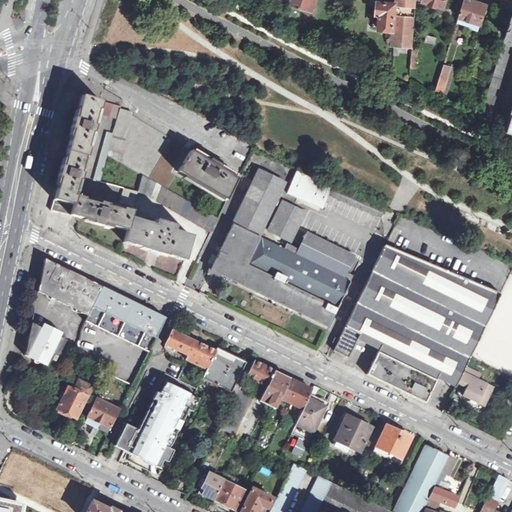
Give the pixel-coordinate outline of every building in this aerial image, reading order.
[(315,0),(289,0),(289,4),(311,13),(315,0)] [(394,45),(412,46),(413,33),(416,0),(395,0),(395,4),(393,29),(392,44),(394,45)] [(476,0),(463,0),(459,16),(481,24),(487,3),(476,0)] [(444,8),(422,1),(421,6),(442,12),(444,8)] [(393,29),(395,4),(391,3),(388,3),(378,2),(378,4),(374,4),(373,27),(393,29)] [(511,11),(509,10),(505,9),(501,23),(509,25),(511,16),(511,11)] [(481,24),(459,16),(457,22),(479,29),(481,24)] [(511,37),(506,36),(479,119),(505,132),(506,130),(509,119),(504,117),(505,114),(497,111),(506,82),(505,82),(511,59),(511,37)] [(443,65),(440,73),(447,76),(450,67),(443,65)] [(127,230),(130,218),(132,211),(122,208),(121,211),(109,207),(110,203),(98,200),(96,204),(83,201),(84,198),(74,195),(77,183),(82,184),(85,171),(80,170),(84,156),(86,157),(89,149),(87,148),(90,136),(95,137),(98,124),(95,123),(101,101),(82,95),(76,118),(73,117),(70,129),(73,129),(63,166),(61,165),(57,177),(60,177),(51,210),(92,221),(92,223),(103,227),(104,224),(127,230)] [(118,119),(121,109),(122,106),(105,102),(102,114),(118,119)] [(132,115),(133,112),(121,109),(118,119),(114,135),(108,156),(142,175),(150,180),(168,190),(178,172),(226,200),(237,178),(217,166),(220,161),(214,157),(210,163),(190,151),(183,162),(179,160),(183,151),(182,151),(185,146),(132,115)] [(107,159),(108,156),(114,135),(106,133),(100,157),(107,159)] [(100,182),(107,159),(100,157),(94,180),(100,182)] [(283,183),(259,170),(210,270),(328,327),(353,276),(346,272),(354,257),(306,234),(305,236),(303,235),(301,238),(303,239),(298,251),(286,246),(283,250),(257,238),(283,183)] [(295,172),(285,195),(321,211),(331,188),(295,172)] [(138,190),(144,194),(150,180),(142,175),(138,190)] [(144,194),(211,233),(217,219),(168,190),(150,180),(144,194)] [(385,209),(334,187),(330,196),(381,218),(385,209)] [(137,192),(124,188),(120,203),(133,206),(137,192)] [(304,213),(282,202),(268,231),(290,242),(304,213)] [(184,260),(191,236),(173,230),(174,225),(155,220),(154,223),(147,220),(147,223),(130,218),(127,230),(123,242),(141,247),(141,248),(167,256),(167,255),(184,260)] [(385,245),(385,244),(380,242),(368,266),(373,269),(385,245)] [(470,357),(501,294),(385,245),(373,269),(372,271),(339,339),(336,345),(333,350),(348,358),(359,335),(381,345),(378,352),(436,380),(439,376),(457,385),(460,378),(464,369),(470,357)] [(68,270),(45,259),(38,291),(50,297),(61,274),(65,276),(68,270)] [(102,287),(84,278),(80,283),(65,276),(61,274),(50,297),(88,316),(102,287)] [(102,287),(88,316),(85,321),(148,352),(165,318),(102,287)] [(48,367),(51,360),(56,362),(67,341),(60,338),(54,334),(56,330),(49,326),(47,330),(41,327),(35,324),(29,337),(34,340),(28,350),(26,351),(25,355),(48,367)] [(206,370),(215,351),(172,331),(165,344),(166,345),(165,348),(183,356),(183,358),(206,370)] [(241,386),(246,376),(251,365),(216,348),(215,351),(206,370),(202,378),(237,395),(239,389),(241,386)] [(378,352),(367,374),(390,386),(394,388),(408,394),(411,396),(425,403),(436,380),(378,352)] [(274,371),(253,361),(251,365),(246,376),(266,386),(274,371)] [(480,376),(464,369),(460,378),(457,385),(456,386),(466,390),(462,398),(469,401),(477,404),(485,408),(493,389),(477,381),(480,376)] [(266,404),(275,408),(280,398),(281,394),(289,379),(274,371),(266,386),(261,396),(260,399),(259,400),(266,404)] [(281,394),(280,398),(302,409),(304,405),(309,394),(310,394),(312,390),(289,379),(281,394)] [(73,389),(85,395),(87,396),(91,387),(78,380),(73,389)] [(193,396),(168,383),(167,386),(163,384),(160,391),(157,389),(153,399),(137,432),(139,434),(130,453),(159,468),(169,448),(165,446),(181,413),(185,414),(189,405),(193,396)] [(74,418),(85,395),(73,389),(67,386),(64,394),(58,391),(51,407),(74,418)] [(243,391),(239,389),(237,395),(220,428),(234,435),(253,396),(243,391)] [(310,394),(309,394),(304,405),(302,409),(290,432),(307,440),(326,402),(310,394)] [(193,396),(189,405),(194,408),(199,398),(193,396)] [(117,409),(95,398),(83,423),(92,427),(88,434),(93,436),(97,429),(105,433),(117,409)] [(348,414),(344,412),(337,426),(341,427),(333,444),(357,456),(370,429),(346,417),(348,414)] [(376,447),(400,459),(410,437),(386,426),(376,447)] [(434,449),(426,445),(393,511),(421,511),(424,506),(428,498),(448,456),(434,449)] [(448,456),(428,498),(439,502),(454,508),(458,498),(437,489),(444,474),(448,475),(456,460),(448,456)] [(285,511),(306,470),(294,464),(269,511),(285,511)] [(213,500),(222,480),(200,469),(193,483),(201,487),(197,496),(203,498),(204,495),(213,500)] [(316,511),(324,496),(331,482),(318,476),(300,511),(316,511)] [(499,477),(490,495),(497,499),(506,481),(499,477)] [(244,490),(222,480),(213,500),(234,510),(244,490)] [(393,511),(331,482),(324,496),(357,511),(393,511)] [(264,511),(272,498),(251,488),(239,511),(264,511)] [(109,510),(81,496),(73,511),(117,511),(119,509),(111,505),(109,510)] [(424,506),(435,510),(439,502),(428,498),(424,506)] [(497,504),(487,499),(480,511),(496,511),(494,511),(497,504)]
